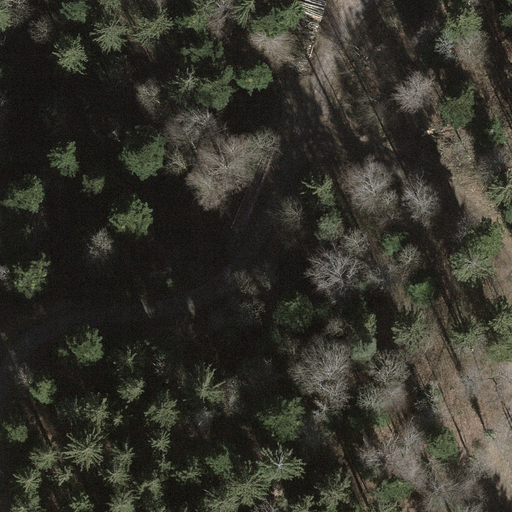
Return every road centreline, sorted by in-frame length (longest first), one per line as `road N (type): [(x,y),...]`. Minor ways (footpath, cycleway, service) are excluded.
road 1 (track): [(364,0),(323,64),(305,147),(264,236),(190,308),(58,328),(10,365),(0,395)]
road 2 (track): [(305,147),(402,169),(465,202),(500,256),(511,311)]
road 3 (track): [(511,391),(507,460),(486,511)]
